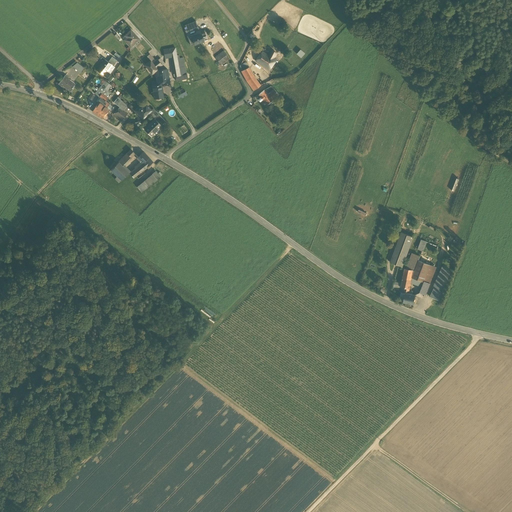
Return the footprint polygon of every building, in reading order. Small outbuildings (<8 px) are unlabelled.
[(197,25),(189,28),(187,24),(183,26),(188,39),(192,37),(201,34),(197,25)] [(139,39),(130,30),(127,34),(128,36),(124,40),(131,46),(139,39)] [(201,34),(192,37),(195,44),(203,41),(203,40),(202,36),(203,36),(202,33),(201,34)] [(175,48),(164,50),(165,58),(172,57),(172,56),(176,55),(175,48)] [(299,49),(295,54),(300,58),(304,53),(299,49)] [(224,51),(215,58),(218,62),(227,55),(224,51)] [(272,51),(269,57),(262,65),(269,70),(276,60),(274,58),(276,54),(272,51)] [(269,57),(262,52),(256,61),(262,65),(269,57)] [(179,58),(179,55),(176,55),(172,56),(172,57),(174,69),(184,67),(182,58),(179,58)] [(227,55),(218,62),(221,65),(229,58),(227,55)] [(117,60),(112,57),(108,62),(111,64),(113,66),(117,60)] [(158,60),(156,62),(154,59),(151,61),(157,69),(162,65),(158,60)] [(105,60),(97,70),(107,78),(110,74),(106,71),(111,64),(108,62),(105,60)] [(151,61),(150,61),(145,65),(152,74),(157,70),(157,69),(151,61)] [(184,67),(174,69),(175,76),(186,74),(185,67),(184,67)] [(253,77),(248,68),(241,72),(247,82),(254,91),(260,86),(253,77)] [(167,69),(157,71),(156,72),(157,82),(158,85),(161,85),(163,85),(162,83),(169,82),(168,77),(167,69)] [(65,75),(59,84),(62,87),(64,85),(66,87),(66,88),(70,91),(73,87),(72,87),(74,85),(68,80),(69,78),(65,75)] [(152,86),(154,99),(163,97),(161,85),(158,85),(152,86)] [(102,88),(96,95),(99,97),(102,93),(104,90),(102,88)] [(274,90),(269,95),(270,97),(272,100),(278,94),(274,90)] [(264,91),(258,95),(261,98),(263,100),(265,102),(270,97),(269,95),(264,91)] [(108,98),(102,93),(99,97),(100,98),(105,102),(106,102),(108,98)] [(103,106),(98,102),(92,112),(97,115),(104,106),(103,106)] [(146,109),(142,104),(135,111),(143,119),(146,116),(151,111),(147,107),(146,109)] [(106,108),(104,106),(97,115),(102,119),(109,110),(106,108)] [(119,107),(113,115),(121,122),(128,114),(123,110),(120,107),(119,107)] [(153,109),(151,111),(146,116),(148,118),(151,115),(155,111),(153,109)] [(165,122),(155,111),(151,115),(155,120),(161,126),(165,122)] [(155,120),(145,130),(151,136),(161,126),(155,120)] [(149,158),(143,152),(138,157),(144,163),(146,162),(149,165),(153,163),(149,158)] [(127,154),(118,162),(123,167),(131,158),(127,154)] [(123,167),(118,162),(111,170),(121,180),(129,173),(123,167)] [(141,166),(137,169),(140,173),(146,168),(143,164),(142,165),(141,166)] [(137,169),(137,168),(130,174),(133,178),(140,173),(137,169)] [(152,174),(137,187),(141,193),(157,180),(152,174)] [(413,237),(401,233),(390,263),(402,267),(413,237)] [(423,252),(427,242),(421,240),(417,249),(423,252)] [(459,249),(461,245),(454,240),(452,244),(459,249)] [(412,254),(406,269),(413,270),(411,278),(412,278),(418,261),(420,257),(412,254)] [(430,265),(418,261),(412,278),(424,282),(424,281),(430,265)] [(434,267),(430,265),(424,281),(430,283),(435,271),(433,270),(434,267)] [(443,267),(434,288),(443,292),(452,271),(443,267)] [(406,269),(404,269),(403,275),(401,287),(404,288),(409,289),(411,278),(413,270),(406,269)] [(430,283),(424,281),(424,282),(420,293),(425,295),(430,283)] [(443,292),(434,288),(430,297),(439,301),(443,292)] [(408,294),(405,293),(404,299),(403,303),(413,305),(415,295),(408,294)]
